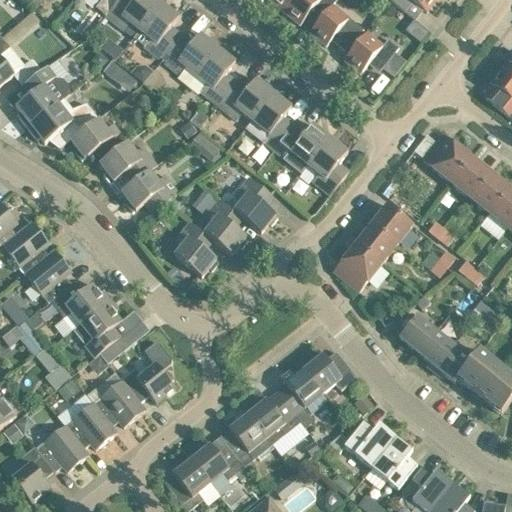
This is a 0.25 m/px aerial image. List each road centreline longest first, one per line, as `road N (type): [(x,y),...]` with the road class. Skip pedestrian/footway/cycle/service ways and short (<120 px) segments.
road 1 (residential): [(0,151),(83,206),(170,313),(197,323)]
road 2 (residential): [(328,314),(394,391),(482,463),(511,476)]
road 3 (residential): [(394,142),(216,0)]
road 4 (residential): [(129,473),(214,393),(197,323)]
road 5 (residential): [(279,284),(284,260),(325,226),(394,142)]
